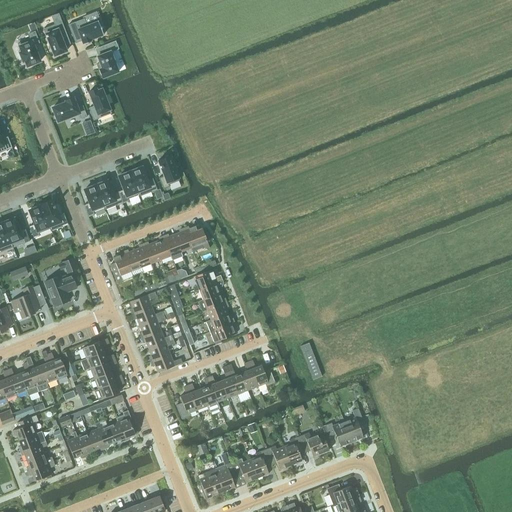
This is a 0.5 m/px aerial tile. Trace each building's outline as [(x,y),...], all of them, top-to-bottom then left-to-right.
[(89,41),(102,37),(96,22),(76,29),(74,24),(68,26),(72,37),(78,35),(81,43),(89,40),(89,41)] [(66,53),(61,38),(66,36),(62,24),(56,27),(58,30),(46,35),(52,51),(51,52),(51,53),(53,53),(54,56),(59,54),(59,55),(66,53)] [(33,66),(40,63),(38,55),(43,53),(39,42),(33,44),(35,50),(15,58),(21,73),(33,68),(33,66)] [(96,60),(101,73),(105,71),(108,79),(124,73),(120,63),(115,64),(109,49),(98,53),(100,59),(96,60)] [(96,90),(89,93),(95,110),(90,112),(94,123),(100,121),(98,115),(109,111),(102,91),(97,93),(96,90)] [(65,100),(52,105),(58,120),(78,112),(81,118),(86,115),(82,104),(76,106),(74,99),(66,102),(65,100)] [(0,138),(0,148),(3,147),(5,151),(12,148),(8,137),(1,140),(0,138)] [(170,157),(158,161),(164,176),(159,179),(163,190),(169,187),(167,183),(178,179),(170,157)] [(142,168),(130,172),(138,192),(149,188),(151,192),(157,190),(152,179),(147,181),(142,168)] [(130,172),(119,177),(124,190),(118,192),(123,204),(128,201),(127,197),(138,192),(130,172)] [(107,181),(96,186),(104,206),(115,201),(117,206),(123,204),(118,192),(113,195),(107,181)] [(96,186),(84,190),(89,204),(84,206),(88,217),(94,215),(92,210),(104,206),(96,186)] [(52,201),(41,205),(41,206),(49,227),(60,223),(62,227),(68,225),(63,214),(58,216),(52,201)] [(41,206),(29,211),(34,225),(29,227),(33,238),(39,236),(37,231),(49,227),(41,206)] [(14,219),(3,223),(11,243),(22,239),(24,243),(29,241),(25,230),(20,232),(14,219)] [(3,223),(0,224),(0,252),(1,252),(0,249),(0,247),(11,243),(3,223)] [(187,227),(182,229),(190,248),(201,244),(201,245),(205,248),(208,247),(201,230),(196,232),(194,227),(187,229),(187,227)] [(179,232),(173,235),(180,252),(190,248),(182,229),(178,230),(179,232)] [(166,235),(162,236),(170,256),(180,252),(173,235),(167,237),(166,235)] [(159,240),(153,242),(160,260),(170,256),(162,236),(158,238),(159,240)] [(146,243),(142,244),(150,264),(160,260),(153,242),(147,245),(146,243)] [(139,248),(133,250),(140,268),(141,271),(151,268),(150,264),(142,244),(138,246),(139,248)] [(126,250),(122,252),(130,272),(140,268),(133,250),(127,252),(126,250)] [(131,276),(130,272),(122,252),(118,254),(119,256),(112,258),(114,263),(109,265),(116,283),(122,281),(121,280),(131,276)] [(60,259),(66,272),(74,269),(69,256),(60,259)] [(213,261),(198,267),(199,271),(215,265),(213,261)] [(20,269),(23,277),(29,276),(26,267),(20,269)] [(192,287),(194,292),(198,290),(217,282),(216,278),(214,279),(211,273),(194,280),(196,286),(192,287)] [(59,276),(43,282),(53,307),(68,301),(65,292),(75,288),(70,274),(60,278),(59,276)] [(179,279),(177,275),(172,276),(171,274),(166,275),(169,283),(179,279)] [(157,282),(147,286),(149,291),(159,287),(157,282)] [(219,287),(217,282),(198,290),(202,300),(219,293),(217,288),(219,287)] [(10,302),(17,320),(34,314),(33,312),(40,309),(31,285),(31,286),(30,283),(27,284),(28,287),(22,289),(24,296),(10,302)] [(142,288),(137,290),(139,295),(149,291),(145,283),(140,285),(142,288)] [(173,285),(166,287),(171,301),(178,298),(173,285)] [(129,310),(131,315),(150,307),(148,300),(155,297),(154,292),(129,302),(132,309),(129,310)] [(201,312),(206,310),(225,303),(224,298),(221,299),(219,293),(202,300),(197,302),(198,304),(197,306),(199,309),(200,310),(201,312)] [(171,301),(175,311),(182,308),(178,298),(171,301)] [(225,303),(206,310),(210,320),(227,313),(225,308),(227,307),(225,303)] [(5,307),(0,308),(0,332),(7,330),(6,327),(12,325),(5,307)] [(139,325),(163,316),(161,312),(153,315),(150,307),(131,315),(133,320),(136,319),(138,325),(139,325)] [(229,319),(227,313),(210,320),(205,322),(205,323),(205,325),(206,328),(208,329),(209,332),(233,323),(231,318),(229,319)] [(138,334),(140,338),(159,331),(160,331),(157,323),(165,320),(163,316),(139,325),(138,325),(141,332),(138,334)] [(179,321),(183,330),(187,329),(183,319),(179,321)] [(233,323),(209,332),(212,339),(212,341),(214,346),(221,343),(219,340),(235,334),(233,328),(235,327),(233,323)] [(147,349),(158,345),(170,340),(172,339),(170,335),(163,338),(160,331),(159,331),(140,338),(142,343),(145,342),(147,349)] [(105,339),(81,348),(85,358),(102,352),(100,347),(107,344),(105,339)] [(147,357),(149,362),(167,354),(169,354),(166,347),(174,344),(172,339),(170,340),(158,345),(147,349),(150,356),(147,357)] [(308,343),(299,347),(313,380),(321,377),(308,343)] [(46,355),(45,351),(40,352),(44,364),(39,366),(46,383),(56,379),(46,355)] [(65,366),(72,363),(67,351),(60,354),(65,366)] [(102,352),(85,358),(79,361),(83,371),(89,368),(113,359),(112,355),(105,358),(102,352)] [(66,375),(59,358),(53,360),(51,353),(46,355),(56,379),(66,375)] [(181,363),(181,362),(180,359),(172,362),(169,354),(167,354),(149,362),(151,367),(154,366),(157,373),(181,363)] [(46,383),(39,366),(33,368),(29,357),(25,359),(26,363),(36,387),(46,383)] [(113,359),(89,368),(93,379),(111,372),(109,367),(115,364),(113,359)] [(265,387),(274,383),(268,369),(262,372),(260,365),(254,368),(251,361),(247,363),(256,387),(264,384),(265,387)] [(36,387),(26,363),(22,365),(24,371),(19,373),(26,391),(27,395),(37,391),(36,387)] [(246,391),(256,387),(247,363),(242,364),(245,371),(239,373),(246,391)] [(68,376),(75,374),(71,364),(65,367),(68,376)] [(237,395),(246,391),(239,373),(234,375),(230,364),(225,366),(237,395)] [(227,398),(237,395),(225,366),(221,368),(225,379),(220,381),(227,398)] [(26,391),(19,373),(13,376),(10,369),(6,370),(16,395),(26,391)] [(16,395),(6,370),(1,372),(4,379),(0,380),(0,384),(6,399),(16,395)] [(111,372),(93,379),(97,389),(121,379),(119,375),(113,377),(111,372)] [(217,402),(227,398),(220,381),(214,383),(211,376),(207,378),(217,402)] [(207,406),(217,402),(207,378),(202,380),(205,387),(200,389),(207,406)] [(123,384),(121,379),(97,389),(101,399),(118,392),(116,387),(123,384)] [(191,384),(187,386),(197,410),(207,406),(200,389),(194,391),(191,384)] [(80,385),(75,386),(79,396),(83,394),(80,385)] [(197,410),(187,386),(183,388),(185,394),(179,397),(181,402),(175,405),(181,420),(190,416),(188,413),(197,410)] [(79,396),(78,396),(79,396),(82,406),(89,404),(84,393),(83,394),(79,396)] [(121,395),(109,400),(111,406),(123,401),(121,395)] [(354,418),(344,422),(351,442),(362,438),(356,422),(362,420),(357,409),(351,411),(354,418)] [(117,421),(125,441),(128,439),(127,437),(133,435),(126,417),(128,417),(126,411),(121,412),(122,415),(116,418),(117,421)] [(11,414),(0,418),(0,420),(2,425),(14,420),(11,414)] [(18,428),(12,431),(16,441),(35,433),(31,424),(37,421),(35,416),(16,423),(18,428)] [(61,427),(71,423),(68,416),(58,420),(61,427)] [(117,421),(106,425),(113,443),(119,440),(120,443),(125,441),(117,421)] [(351,442),(344,422),(332,427),(330,423),(324,426),(329,437),(334,435),(339,447),(351,442)] [(106,425),(96,429),(104,448),(108,447),(108,445),(113,443),(106,425)] [(96,429),(86,433),(93,450),(99,448),(100,450),(104,448),(96,429)] [(35,433),(16,441),(19,451),(39,443),(35,433)] [(86,433),(76,437),(84,456),(88,455),(88,452),(93,450),(86,433)] [(307,433),(298,437),(304,451),(309,449),(312,457),(328,451),(322,437),(318,438),(316,434),(309,437),(307,433)] [(76,437),(66,441),(73,458),(79,456),(80,458),(84,456),(76,437)] [(290,444),(282,447),(290,466),(301,461),(298,453),(304,451),(298,437),(288,440),(290,444)] [(39,443),(19,451),(23,461),(43,453),(39,443)] [(274,446),(265,450),(270,464),(275,462),(278,470),(290,466),(282,447),(275,450),(274,446)] [(256,457),(249,460),(256,478),(267,474),(264,466),(270,464),(265,450),(254,453),(256,457)] [(43,453),(23,461),(27,471),(47,464),(43,453)] [(241,459),(231,462),(240,485),(256,478),(249,460),(242,462),(241,459)] [(231,462),(214,469),(223,491),(240,485),(231,462)] [(51,474),(47,464),(27,471),(29,476),(31,475),(34,481),(51,474)] [(214,469),(197,475),(205,498),(223,491),(214,469)] [(336,504),(358,495),(357,495),(355,489),(349,491),(348,487),(340,490),(338,485),(326,489),(328,495),(332,494),(336,503),(336,504)] [(336,504),(336,503),(329,506),(331,511),(344,511),(356,508),(354,503),(360,501),(358,495),(336,504)] [(152,511),(161,511),(164,511),(158,496),(148,500),(152,511)] [(152,511),(148,500),(138,504),(141,511),(152,511)]
